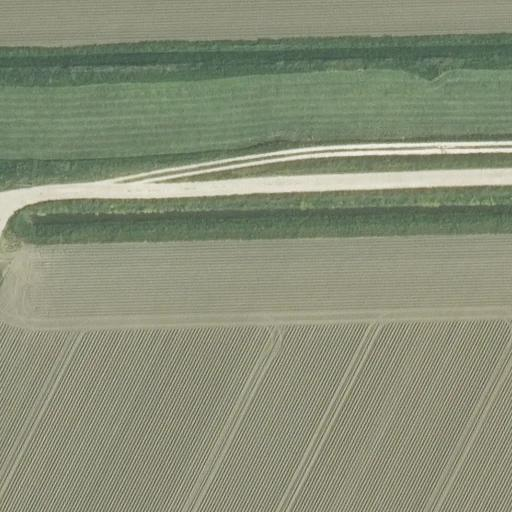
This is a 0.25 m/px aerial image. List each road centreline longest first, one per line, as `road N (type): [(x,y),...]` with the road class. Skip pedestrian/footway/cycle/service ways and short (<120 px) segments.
road 1 (track): [(511,182),(19,202),(0,194)]
road 2 (track): [(511,151),(282,160),(71,196)]
